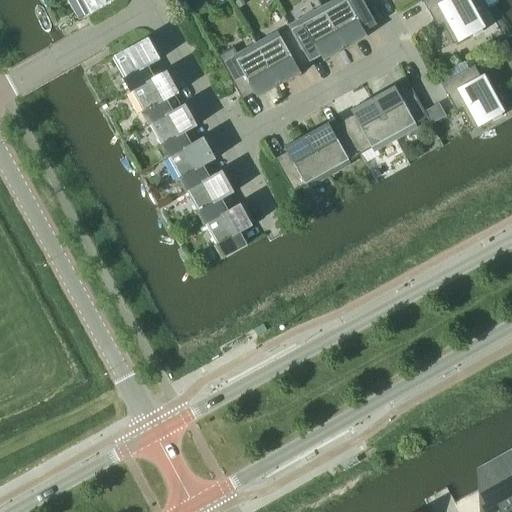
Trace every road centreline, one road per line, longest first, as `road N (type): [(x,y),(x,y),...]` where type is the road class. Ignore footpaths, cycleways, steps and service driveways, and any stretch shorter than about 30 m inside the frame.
road 1 (tertiary): [(511,241),(157,433)]
road 2 (tertiary): [(193,504),(511,326)]
road 3 (tertiary): [(157,433),(0,153)]
road 4 (residential): [(402,47),(227,142)]
road 5 (residential): [(152,4),(0,88)]
road 6 (tertiary): [(157,433),(14,511)]
road 7 (residential): [(152,4),(227,142)]
